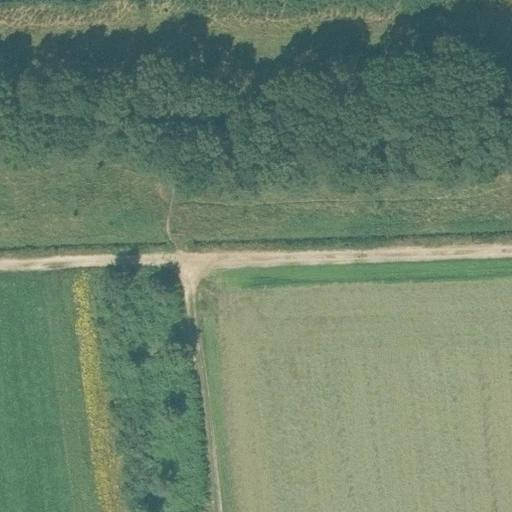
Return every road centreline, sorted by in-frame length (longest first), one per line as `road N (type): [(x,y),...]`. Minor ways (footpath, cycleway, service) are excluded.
road 1 (track): [(511,247),(0,263)]
road 2 (track): [(511,86),(0,101)]
road 3 (track): [(185,259),(216,511)]
